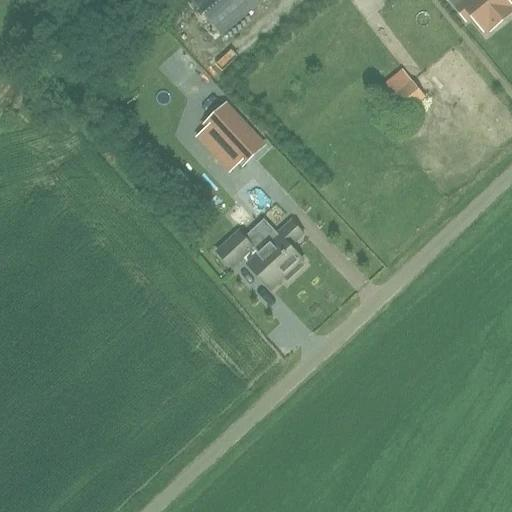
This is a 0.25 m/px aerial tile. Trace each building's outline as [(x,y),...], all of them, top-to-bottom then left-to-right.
[(264,0),(187,0),(219,38),(264,0)] [(488,27),(491,31),(511,13),(511,9),(511,8),(511,7),(511,0),(465,0),(456,8),(466,21),(471,16),(483,31),(488,27)] [(425,98),(412,83),(402,70),(374,93),(397,121),(425,98)] [(243,166),(264,146),(226,105),(205,125),(208,128),(240,163),(243,166)] [(280,237),(270,246),(259,256),(239,234),(217,254),(232,270),(244,259),(247,263),(246,264),(270,291),(282,281),(285,284),(304,267),(301,263),(303,262),(290,248),(304,236),(291,222),(278,235),(280,237)]
